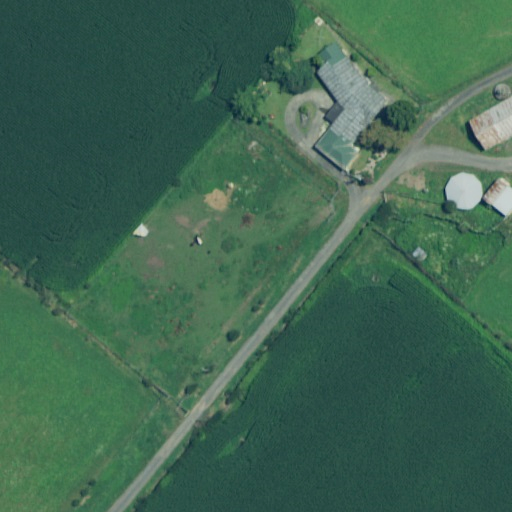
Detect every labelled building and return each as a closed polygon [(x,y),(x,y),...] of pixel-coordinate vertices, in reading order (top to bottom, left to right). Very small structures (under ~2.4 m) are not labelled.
[(388,104),(323,23),(316,28),(313,23),(302,32),(305,37),(296,44),(347,108),(316,145),(347,171),(363,152),(355,145),(388,105),(388,104)] [(500,84),(499,84),(498,85),(497,86),(496,87),(495,89),(494,90),(494,92),(494,93),(495,95),(495,96),(496,97),(497,99),(498,99),(500,100),(501,101),(503,101),(504,101),(506,100),(507,100),(508,99),(510,98),(511,97),(511,95),(511,94),(511,92),(511,91),(511,89),(511,88),(510,87),(509,86),(508,85),(506,84),(505,84),(503,83),(502,83),(500,84)] [(511,137),(511,99),(473,122),(490,151),(511,137)] [(483,199),(484,193),(484,187),(481,182),(477,177),(472,175),(467,173),(461,174),(455,176),(451,180),(448,185),(447,191),(448,197),(450,202),(454,207),(459,209),(465,211),(471,210),(476,208),(480,204),(483,199)] [(511,181),(504,175),(501,179),(486,197),(508,216),(511,211),(511,187),(511,186),(511,181)] [(309,247),(300,240),(293,249),(302,256),(309,247)] [(421,246),(413,255),(421,262),(429,253),(421,246)]
